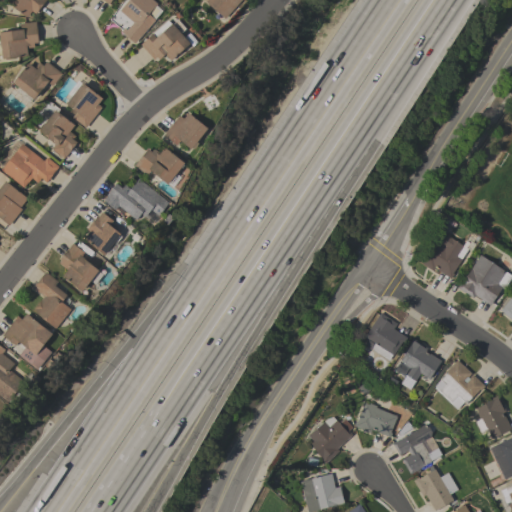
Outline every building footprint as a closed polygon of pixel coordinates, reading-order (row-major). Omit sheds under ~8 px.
[(45,0),(35,13),(31,11),(26,17),(6,2),(7,0),(45,0)] [(154,19),(134,43),(120,31),(124,27),(126,29),(132,22),(119,10),(127,0),(151,0),(156,4),(147,14),(154,19)] [(240,0),(224,18),(203,0),(240,0)] [(1,58),(0,49),(0,31),(20,29),(19,23),(35,21),(37,42),(33,43),(33,47),(26,48),(27,55),(1,58)] [(171,23),(189,43),(170,60),(165,54),(158,59),(156,56),(153,59),(139,44),(152,33),(155,37),(171,23)] [(33,99),(12,82),(28,63),(33,67),(38,62),(42,65),(46,61),(61,73),(52,85),(47,81),(33,99)] [(65,104),(71,96),(67,94),(78,80),(81,83),(82,83),(101,98),(97,104),(101,107),(85,128),(71,117),(75,112),(65,104)] [(54,109),(74,125),(69,131),(75,136),(72,139),(76,142),(63,158),(51,149),(55,144),(38,131),(54,109)] [(207,128),(190,149),(180,140),(176,145),(163,134),(175,119),(179,122),(188,112),(207,128)] [(21,143),(43,161),(46,157),(58,166),(51,174),(52,174),(46,182),(40,178),(37,182),(31,178),(27,182),(23,188),(0,170),(4,165),(21,143)] [(167,184),(150,170),(146,175),(134,165),(147,148),(151,151),(153,148),(159,153),(164,147),(184,162),(167,184)] [(138,178),(168,202),(158,215),(150,209),(145,216),(135,209),(130,215),(118,205),(115,209),(103,200),(106,196),(105,196),(115,183),(121,188),(125,183),(131,187),(138,178)] [(0,185),(4,180),(26,198),(19,207),(21,209),(8,225),(0,218),(0,185)] [(120,234),(119,234),(121,236),(116,243),(119,245),(113,252),(110,250),(107,255),(104,253),(103,255),(83,239),(89,233),(85,230),(97,215),(98,216),(101,212),(112,220),(109,225),(120,234)] [(432,238),(431,237),(436,229),(462,245),(461,246),(467,250),(452,273),(453,273),(450,278),(433,268),(431,270),(417,261),(432,238)] [(98,270),(81,292),(61,276),(66,269),(58,263),(60,260),(59,258),(65,250),(66,250),(72,243),(84,253),(82,256),(83,257),(82,258),(98,270)] [(511,276),(504,289),(501,287),(489,305),(474,295),(472,297),(456,287),(460,282),(461,283),(479,254),(511,276)] [(70,309),(55,328),(32,311),(34,309),(33,309),(40,300),(41,300),(43,297),(32,288),(45,271),(57,281),(54,285),(66,295),(61,302),(70,309)] [(511,321),(499,310),(509,298),(511,299),(511,297),(511,321)] [(379,312),(396,323),(393,328),(406,337),(403,342),(401,341),(392,355),(391,355),(388,360),(370,349),(374,343),(369,339),(367,341),(363,338),(379,312)] [(35,355),(17,341),(15,345),(2,335),(16,315),(21,319),(25,313),(46,328),(45,329),(51,334),(41,347),(35,355)] [(428,379),(419,373),(414,381),(405,375),(410,367),(409,366),(408,368),(402,364),(403,362),(400,360),(410,344),(409,343),(412,338),(426,348),(425,350),(440,360),(428,379)] [(0,395),(0,346),(4,349),(1,353),(14,363),(9,369),(24,381),(8,402),(0,395)] [(483,386),(479,390),(478,389),(465,403),(463,401),(455,408),(433,387),(433,386),(433,385),(446,372),(445,371),(456,359),(483,386)] [(395,370),(399,363),(408,369),(403,376),(395,370)] [(400,384),(406,376),(415,382),(410,390),(400,384)] [(387,383),(390,377),(398,382),(394,388),(387,383)] [(359,385),(363,382),(367,383),(371,386),(370,391),(366,394),(362,394),(359,390),(359,385)] [(491,439),(485,428),(479,432),(473,420),(478,418),(475,412),(477,412),(475,408),(493,399),(492,397),(497,395),(505,411),(502,413),(511,429),(491,439)] [(389,432),(391,433),(389,437),(371,430),(369,433),(353,425),(355,420),(356,421),(364,403),(368,404),(368,403),(375,406),(375,407),(396,416),(389,432)] [(395,403),(400,406),(398,411),(392,408),(395,403)] [(336,448),(338,450),(324,463),(320,459),(321,458),(308,444),(312,441),(307,435),(326,418),(331,416),(337,423),(343,418),(351,427),(347,430),(351,434),(336,448)] [(420,441),(423,446),(429,442),(434,451),(427,455),(430,461),(422,466),(422,467),(409,474),(401,459),(409,454),(407,450),(398,455),(391,443),(395,440),(395,441),(426,423),(430,432),(429,436),(420,441)] [(488,447),(511,435),(511,474),(503,479),(488,447)] [(308,458),(317,460),(316,468),(306,466),(308,458)] [(441,481),(449,477),(454,485),(446,490),(452,500),(434,511),(425,495),(422,497),(412,480),(417,477),(418,478),(434,469),(441,481)] [(307,511),(299,481),(330,473),(334,487),(338,486),(343,504),(330,507),(330,506),(307,511)] [(511,511),(509,511),(508,510),(509,509),(503,496),(507,494),(506,492),(511,489),(511,511)] [(344,511),(358,503),(363,511),(344,511)]
